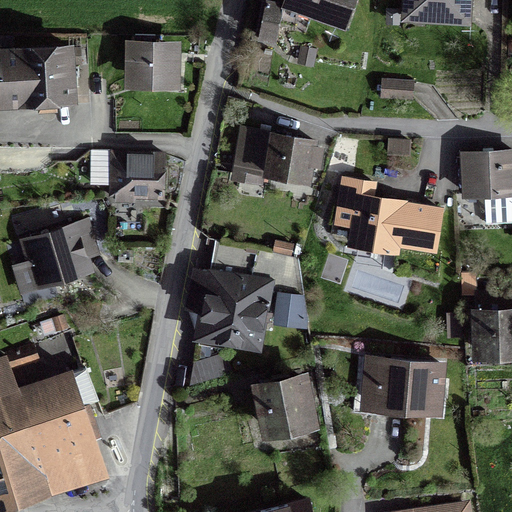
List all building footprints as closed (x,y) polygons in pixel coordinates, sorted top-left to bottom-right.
[(311,12),(310,14),(346,27),(355,0),(283,0),(283,2),(311,12)] [(426,13),(425,18),(468,20),(469,0),(404,0),(404,12),(426,13)] [(266,1),(259,36),(276,40),(283,5),(266,1)] [(163,47),(163,35),(135,34),(134,78),(171,78),(171,47),(163,47)] [(71,74),(79,74),(78,65),(71,65),(70,46),(19,49),(19,51),(0,51),(0,98),(40,98),(41,106),(54,105),(55,97),(73,96),(71,74)] [(313,53),(299,50),(296,67),(309,70),(313,53)] [(383,79),(382,95),(412,97),(413,81),(383,79)] [(308,178),(310,160),(317,162),(320,148),(313,146),(314,140),(243,128),(237,166),(308,178)] [(410,142),(388,142),(387,159),(410,159),(410,142)] [(134,194),(163,195),(164,153),(91,149),(91,181),(111,182),(111,193),(117,193),(117,199),(134,200),(134,194)] [(484,192),(486,222),(511,220),(511,149),(465,152),(466,193),(484,192)] [(396,241),(435,248),(441,209),(371,197),(374,182),(345,177),(338,219),(355,222),(352,241),(395,248),(396,241)] [(82,270),(79,261),(86,259),(76,224),(24,240),(38,284),(82,270)] [(301,240),(282,237),(280,250),(299,253),(301,240)] [(257,344),(263,314),(308,320),(298,257),(223,240),(218,271),(204,269),(201,271),(194,270),(187,307),(205,310),(200,333),(257,344)] [(511,349),(511,311),(511,312),(510,291),(477,293),(479,351),(511,349)] [(7,352),(13,368),(33,361),(28,344),(7,352)] [(195,361),(191,382),(231,371),(226,353),(195,361)] [(6,355),(0,357),(0,395),(17,390),(19,389),(6,355)] [(379,358),(375,405),(437,411),(441,363),(379,358)] [(72,370),(19,389),(17,390),(50,490),(106,472),(94,434),(99,432),(95,418),(89,420),(83,404),(98,398),(86,366),(72,370)] [(260,385),(269,427),(310,419),(302,377),(289,379),(288,373),(273,376),(274,382),(260,385)] [(17,390),(0,395),(0,505),(50,490),(17,390)] [(179,479),(161,479),(162,505),(179,505),(179,479)] [(253,511),(309,511),(307,499),(253,511)]
